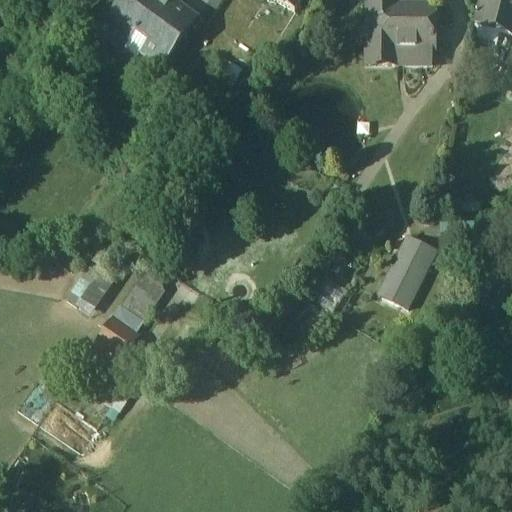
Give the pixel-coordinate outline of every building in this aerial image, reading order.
[(196,24),(164,0),(162,0),(131,0),(110,30),(164,69),(196,24)] [(300,0),(266,0),(293,14),(300,0)] [(511,0),(487,0),(485,10),(511,17),(511,0)] [(381,9),(380,12),(366,12),(365,52),(394,53),(396,53),(396,12),(396,8),(394,6),(391,4),(388,4),(385,5),(382,6),(381,9)] [(511,17),(485,10),(479,9),(475,28),(501,35),(505,34),(510,30),(511,27),(511,17)] [(431,13),(396,12),(396,53),(431,53),(431,46),(433,46),(433,42),(431,42),(431,13)] [(258,37),(233,25),(221,50),(240,60),(246,62),(258,37)] [(274,44),(258,37),(246,62),(240,60),(238,64),(249,69),(258,49),(269,54),(274,44)] [(396,53),(394,53),(394,69),(431,69),(431,53),(396,53)] [(236,90),(243,70),(217,60),(209,80),(236,90)] [(511,176),(511,145),(509,144),(497,168),(511,176)] [(405,242),(382,289),(411,303),(434,257),(405,242)] [(86,271),(68,305),(97,319),(114,285),(86,271)] [(144,277),(112,324),(134,338),(154,309),(150,305),(161,289),(144,277)] [(334,316),(349,295),(333,284),(318,305),(334,316)]
